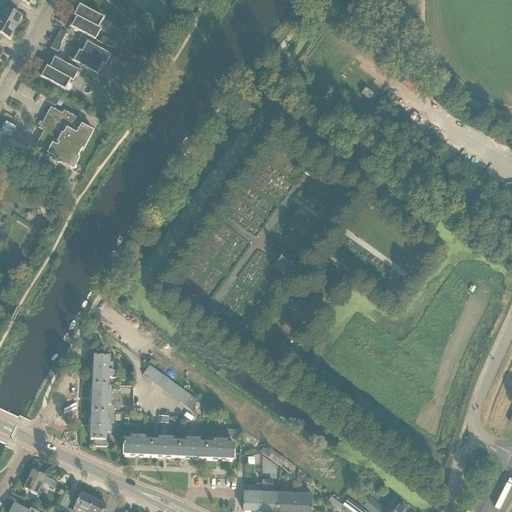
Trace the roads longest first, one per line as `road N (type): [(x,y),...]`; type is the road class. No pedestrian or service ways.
road 1 (secondary): [(177,511),(30,440)]
road 2 (residential): [(30,440),(104,314)]
